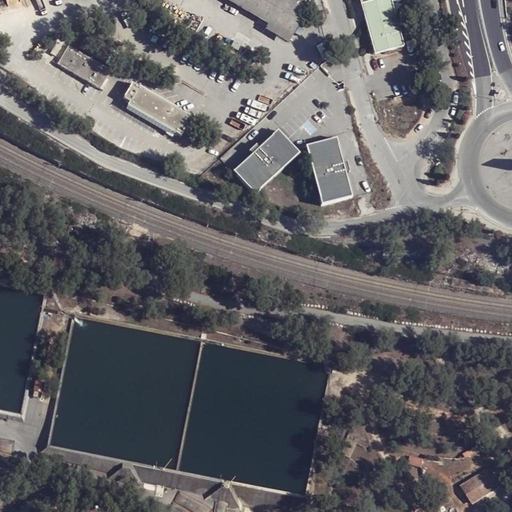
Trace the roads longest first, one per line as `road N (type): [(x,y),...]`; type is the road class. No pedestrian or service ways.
road 1 (residential): [(0,221),(221,305),(285,306),(429,337),(511,345)]
road 2 (unclassified): [(409,211),(330,225),(264,215),(104,156),(0,97)]
road 3 (unclassified): [(431,0),(445,97),(422,140),(391,166)]
road 4 (unclassified): [(334,0),(361,103),(391,166)]
road 5 (motorway): [(469,0),(484,86),(479,130)]
